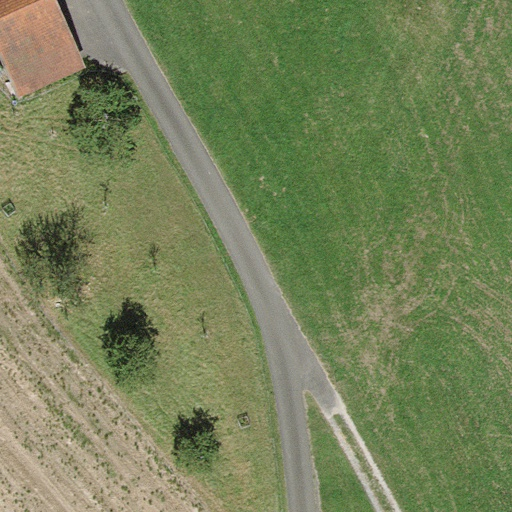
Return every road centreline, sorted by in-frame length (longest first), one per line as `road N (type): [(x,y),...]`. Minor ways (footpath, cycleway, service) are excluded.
road 1 (track): [(105,0),(259,278),(294,357),(306,511)]
road 2 (track): [(294,357),(313,366),(386,511)]
